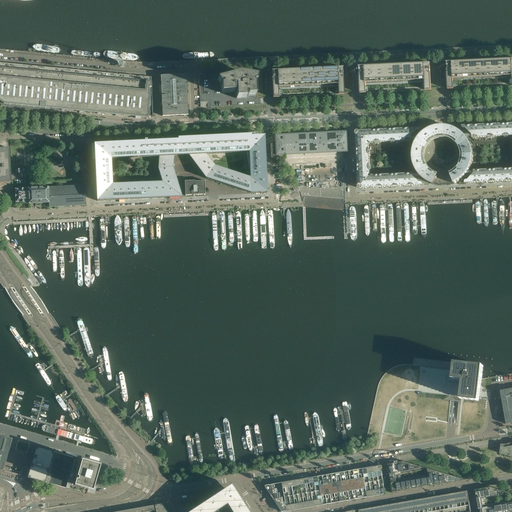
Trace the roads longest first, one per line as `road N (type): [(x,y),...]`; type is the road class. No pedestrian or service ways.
road 1 (residential): [(266,124),(273,201),(11,213),(8,132)]
road 2 (residential): [(488,435),(237,479)]
road 3 (residential): [(0,54),(131,70),(190,68),(193,123)]
road 4 (residential): [(511,189),(353,196),(350,120)]
road 5 (tertiary): [(134,452),(0,260)]
road 6 (residential): [(193,123),(7,113)]
road 7 (residential): [(8,132),(194,127)]
road 8 (residential): [(511,107),(349,115)]
road 9 (residential): [(350,120),(511,112)]
road 10 (residential): [(349,115),(193,123)]
road 11 (residential): [(470,483),(321,511)]
